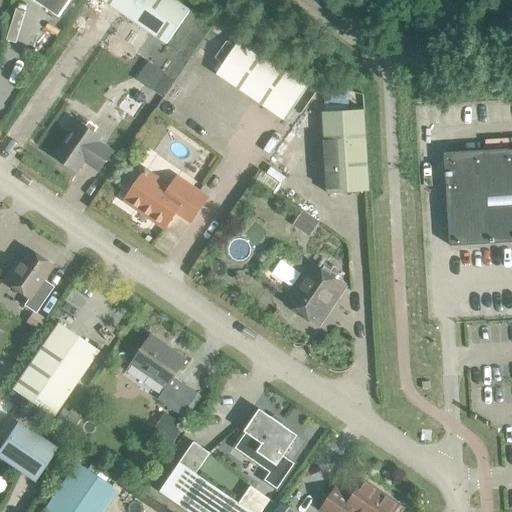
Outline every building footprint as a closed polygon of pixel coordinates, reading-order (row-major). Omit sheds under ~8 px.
[(31,0),(58,18),(70,0),(31,0)] [(101,0),(166,44),(189,11),(173,0),(101,0)] [(216,74),(283,119),(306,86),(239,40),(216,74)] [(156,69),(145,86),(162,97),(173,80),(156,69)] [(369,191),(363,110),(322,113),(327,194),(369,191)] [(53,157),(77,173),(84,162),(98,172),(112,152),(98,142),(100,138),(77,122),(53,157)] [(511,149),(444,153),(450,247),(511,242),(511,149)] [(176,211),(191,222),(207,198),(176,178),(169,188),(145,171),(140,178),(135,179),(129,189),(129,194),(124,201),(135,208),(141,207),(152,214),(154,221),(164,228),(176,211)] [(303,211),(292,226),(309,237),(319,223),(303,211)] [(1,281),(27,299),(22,306),(34,313),(47,294),(38,287),(51,267),(24,248),(1,281)] [(284,301),(314,322),(326,305),(331,308),(342,292),(337,289),(340,284),(334,280),(333,274),(327,270),(321,271),(310,263),(284,301)] [(10,390),(51,418),(97,351),(56,323),(10,390)] [(157,400),(181,417),(197,394),(174,377),(186,360),(151,335),(131,364),(165,388),(157,400)] [(245,431),(239,440),(257,453),(251,461),(269,473),(263,481),(277,490),(282,482),(295,463),(283,455),(296,436),(259,410),(245,431)] [(193,442),(159,492),(187,511),(261,511),(270,500),(250,487),(238,503),(195,474),(209,454),(193,442)] [(43,509),(47,511),(99,511),(114,490),(75,463),(43,509)] [(320,510),(323,511),(393,511),(398,506),(363,482),(353,496),(347,497),(335,489),(320,510)]
